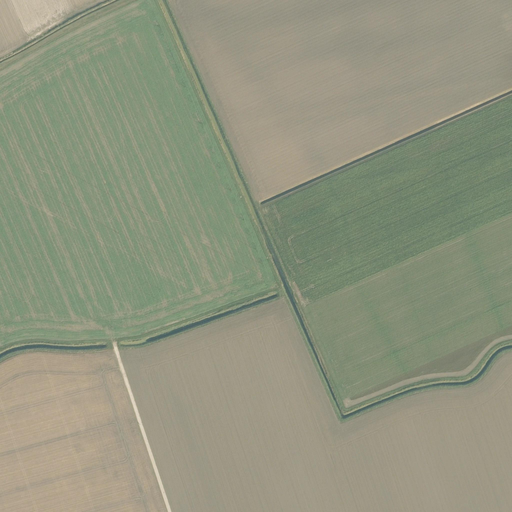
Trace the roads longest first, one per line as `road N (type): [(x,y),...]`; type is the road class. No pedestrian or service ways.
road 1 (track): [(169,511),(113,340)]
road 2 (track): [(0,67),(128,0)]
